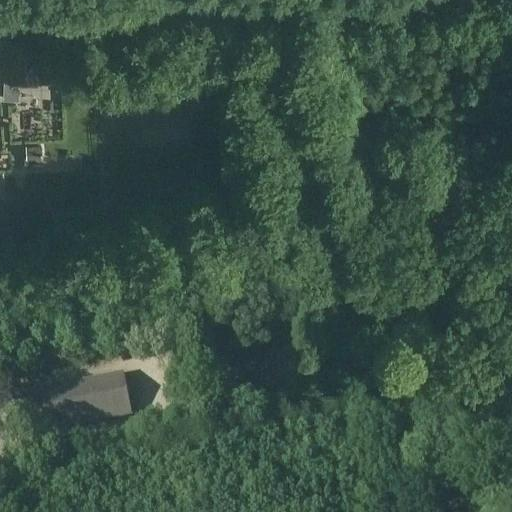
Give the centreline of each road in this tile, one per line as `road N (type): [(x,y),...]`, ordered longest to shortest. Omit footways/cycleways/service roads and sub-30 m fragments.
road 1 (track): [(402,511),(337,126),(328,9)]
road 2 (unclassified): [(0,21),(229,21),(413,0)]
road 3 (track): [(362,271),(0,344)]
